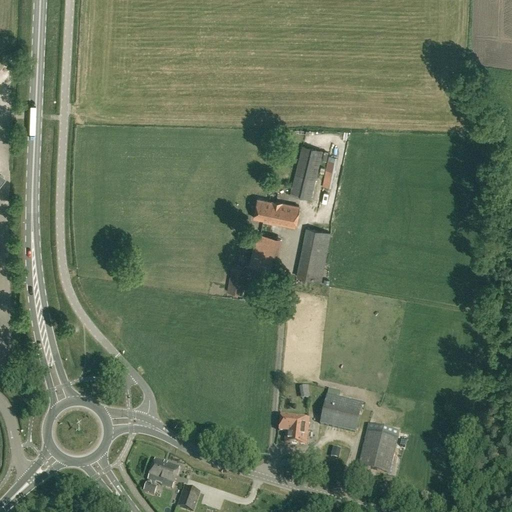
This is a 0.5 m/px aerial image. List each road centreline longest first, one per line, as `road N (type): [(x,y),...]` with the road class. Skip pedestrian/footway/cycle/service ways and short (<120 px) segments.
road 1 (unclassified): [(145,425),(148,394),(79,312),(64,277),(57,197),(63,116)]
road 2 (secondary): [(67,405),(35,272),(37,116)]
road 3 (unknown): [(264,477),(287,262),(293,238),(317,214)]
road 4 (tertiary): [(372,511),(230,467),(145,425)]
